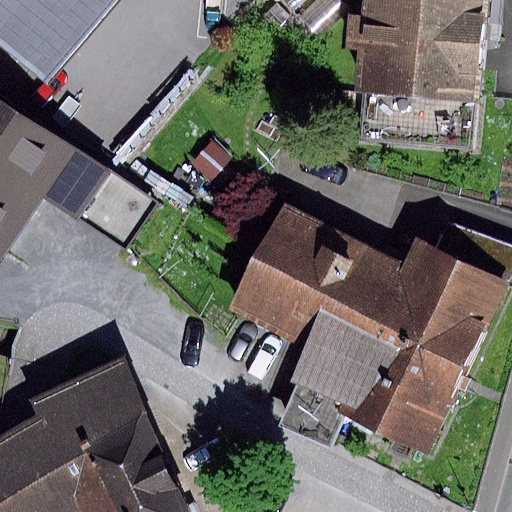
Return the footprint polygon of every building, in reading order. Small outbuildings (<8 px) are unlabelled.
[(114,0),(0,0),(0,44),(44,82),(114,0)] [(484,0),(366,0),(365,18),(348,17),(345,52),(359,54),(352,145),(472,155),(484,0)] [(107,172),(0,102),(0,261),(4,264),(56,184),(86,204),(107,172)] [(215,139),(192,162),(212,181),(234,158),(215,139)] [(404,272),(283,202),(250,260),(460,367),(511,271),(511,247),(447,224),(433,248),(418,240),(404,272)] [(460,367),(250,260),(223,308),(304,344),(285,381),(292,385),(276,423),(327,450),(340,415),(424,452),(460,367)] [(41,418),(0,441),(0,504),(4,511),(101,511),(73,449),(147,416),(125,362),(34,403),(41,418)] [(190,511),(147,416),(73,449),(101,511),(190,511)]
